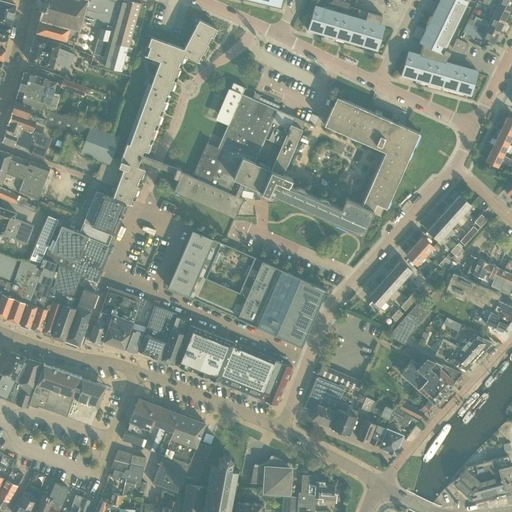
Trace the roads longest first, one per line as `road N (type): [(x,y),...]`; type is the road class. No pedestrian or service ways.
road 1 (residential): [(255,24),(183,93),(113,274)]
road 2 (unclassified): [(8,415),(16,446),(96,477),(136,371)]
road 3 (residential): [(380,484),(511,341)]
road 4 (tertiary): [(280,429),(136,371)]
road 5 (residential): [(287,414),(328,310),(356,279)]
road 6 (residential): [(356,279),(456,165)]
road 7 (residential): [(356,279),(240,225),(233,240)]
road 8 (tertiary): [(136,371),(0,332)]
road 9 (unknown): [(214,65),(299,103),(320,100),(324,86)]
